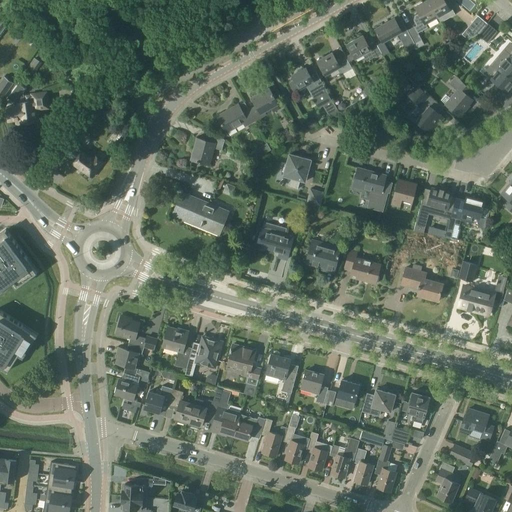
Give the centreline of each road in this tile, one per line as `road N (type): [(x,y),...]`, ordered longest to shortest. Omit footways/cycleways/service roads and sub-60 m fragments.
road 1 (secondary): [(511,383),(169,284),(123,263)]
road 2 (tertiary): [(134,175),(156,124),(181,98),(352,0)]
road 3 (residential): [(511,136),(480,163),(451,171),(309,135)]
road 4 (residential): [(250,470),(91,426)]
road 5 (residential): [(382,511),(250,470)]
road 6 (residential): [(399,511),(452,392)]
road 7 (residential): [(87,400),(82,342),(97,274)]
